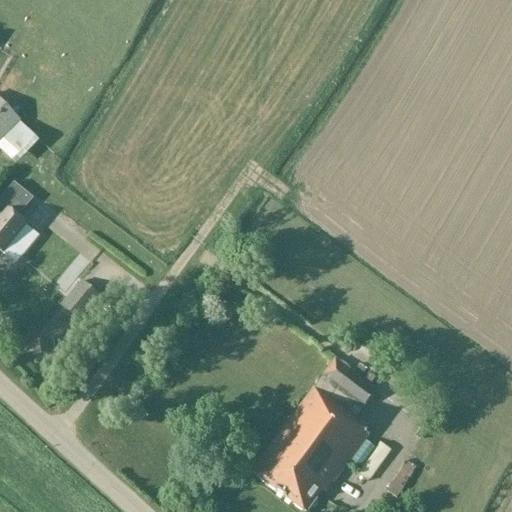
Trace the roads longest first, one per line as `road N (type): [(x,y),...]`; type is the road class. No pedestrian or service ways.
road 1 (unknown): [(248,165),(72,452)]
road 2 (tertiary): [(136,511),(0,387)]
